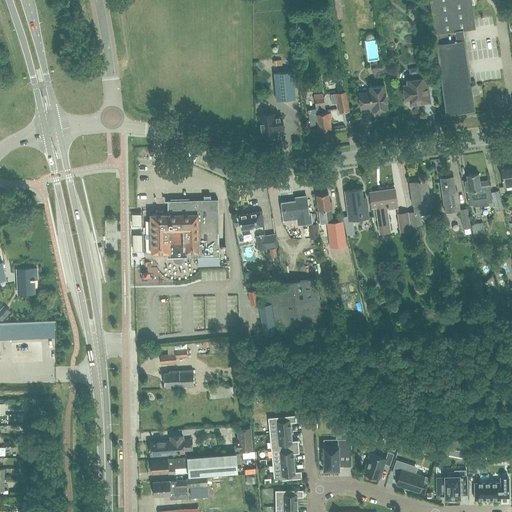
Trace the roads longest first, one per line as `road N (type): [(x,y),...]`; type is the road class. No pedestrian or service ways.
road 1 (unclassified): [(115,124),(148,126),(254,168),(511,135)]
road 2 (secondary): [(95,343),(59,129)]
road 3 (secondary): [(46,133),(95,343)]
road 4 (secondary): [(106,511),(95,343)]
road 5 (residential): [(127,511),(125,344)]
road 6 (secondary): [(7,0),(46,133)]
road 7 (secondary): [(59,129),(26,0)]
road 8 (unclassified): [(115,124),(97,0)]
road 9 (residential): [(431,511),(345,486),(314,488)]
